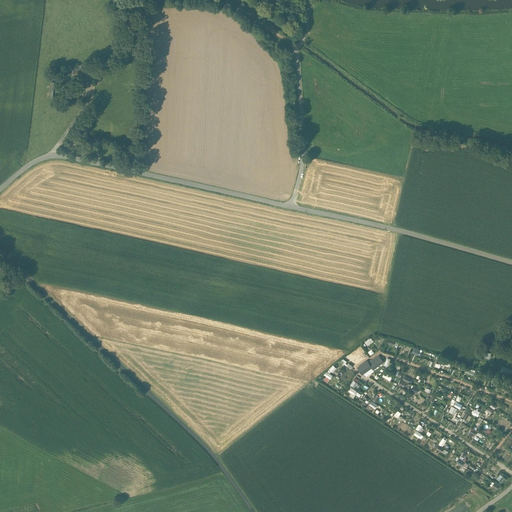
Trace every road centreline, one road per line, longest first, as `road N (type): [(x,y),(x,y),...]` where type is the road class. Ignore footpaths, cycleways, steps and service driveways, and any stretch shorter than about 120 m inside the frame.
road 1 (residential): [(254,511),(207,445),(0,251)]
road 2 (unclassified): [(290,206),(63,155),(34,160),(0,189)]
road 3 (unclassified): [(511,262),(290,206)]
road 4 (unclassified): [(296,49),(303,155),(290,206)]
